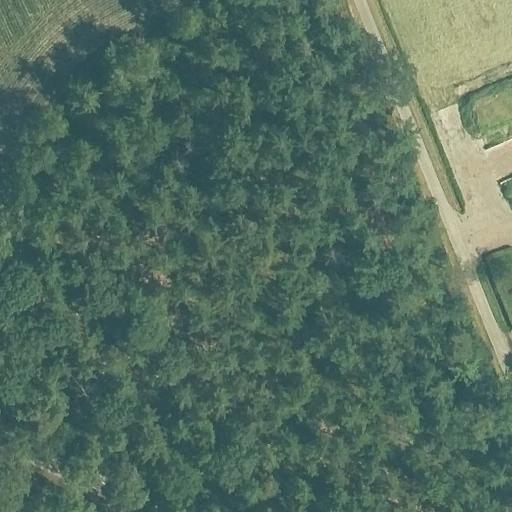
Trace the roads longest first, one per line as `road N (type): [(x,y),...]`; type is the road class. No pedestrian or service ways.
road 1 (unclassified): [(511,393),(349,0)]
road 2 (tertiary): [(136,511),(0,438)]
